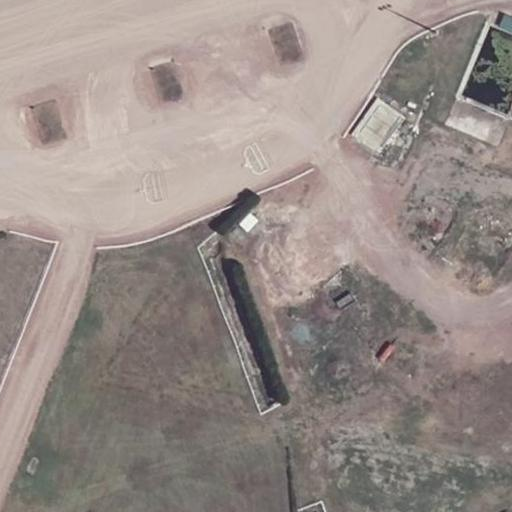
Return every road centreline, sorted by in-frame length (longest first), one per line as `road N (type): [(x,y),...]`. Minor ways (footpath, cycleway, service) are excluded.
road 1 (unknown): [(427,5),(0,208)]
road 2 (unknown): [(143,140),(72,256),(0,449)]
